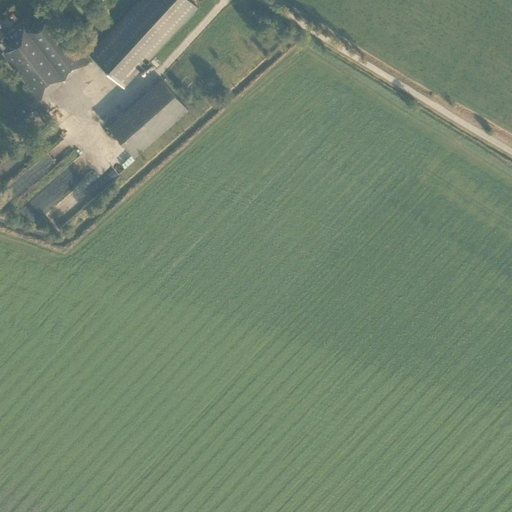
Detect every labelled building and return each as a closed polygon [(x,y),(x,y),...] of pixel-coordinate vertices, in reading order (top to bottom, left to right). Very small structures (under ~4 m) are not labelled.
[(137,0),(86,56),(89,60),(92,57),(122,85),(196,5),(190,0),(137,0)] [(89,60),(86,56),(49,8),(27,25),(23,19),(7,32),(0,23),(0,45),(3,50),(1,52),(38,100),(89,60)] [(160,77),(107,124),(134,155),(187,108),(160,77)] [(37,115),(25,102),(5,119),(17,133),(37,115)] [(64,167),(82,156),(77,149),(60,161),(64,167)] [(71,195),(49,212),(60,227),(82,210),(71,195)]
